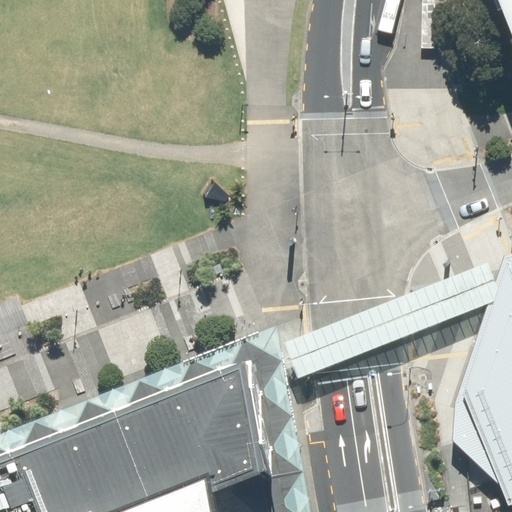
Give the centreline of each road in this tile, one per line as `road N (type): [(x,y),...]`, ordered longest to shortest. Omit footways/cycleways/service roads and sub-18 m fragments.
road 1 (secondary): [(355,216),(394,511)]
road 2 (secondary): [(355,216),(326,128),(329,0)]
road 3 (secondary): [(369,0),(355,216)]
road 4 (unclassified): [(355,216),(511,177)]
